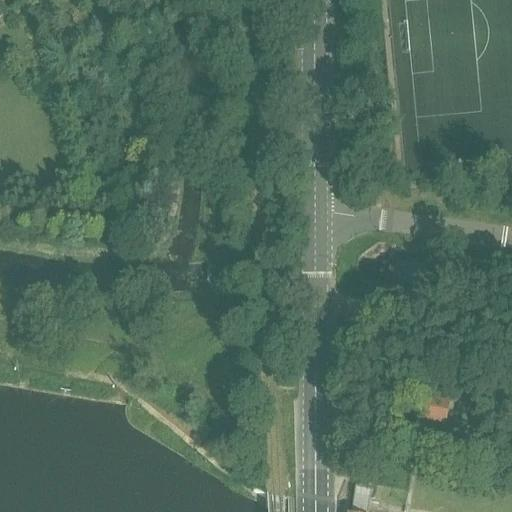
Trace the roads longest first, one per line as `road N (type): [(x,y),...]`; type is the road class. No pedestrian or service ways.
road 1 (tertiary): [(314,511),(315,213)]
road 2 (tertiary): [(315,213),(313,0)]
road 3 (unclassified): [(511,238),(315,213)]
